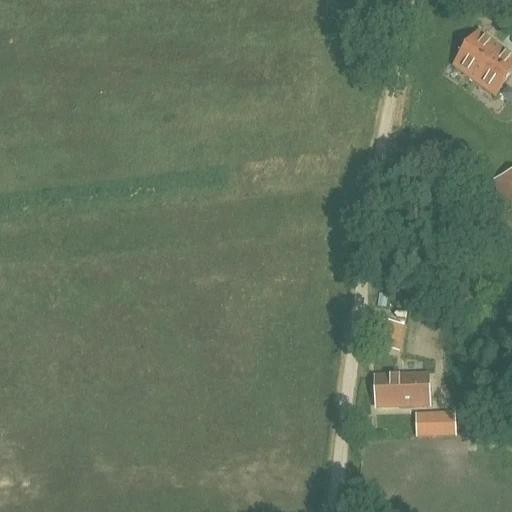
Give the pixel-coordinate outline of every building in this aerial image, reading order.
[(511,57),(479,33),(453,68),(495,99),(511,76),(511,57)] [(511,174),(494,181),(506,215),(511,212),(511,174)] [(376,323),(374,351),(395,353),(397,325),(376,323)] [(375,380),(376,404),(399,403),(400,408),(430,407),(429,381),(417,381),(416,378),(375,380)] [(455,414),(415,415),(416,440),(456,438),(455,414)]
